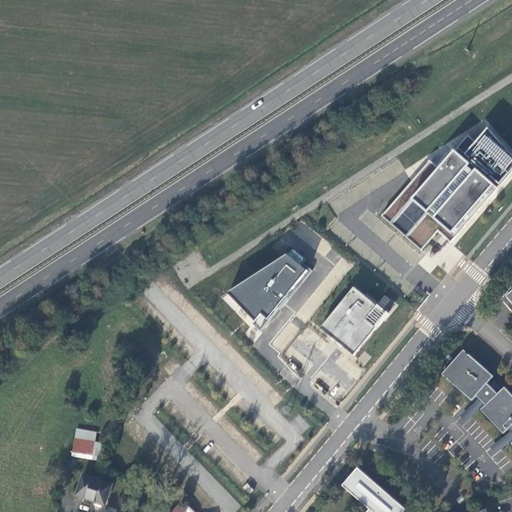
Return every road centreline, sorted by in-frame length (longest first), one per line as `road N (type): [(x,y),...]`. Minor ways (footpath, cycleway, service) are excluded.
road 1 (trunk): [(0,307),(474,0)]
road 2 (trunk): [(428,0),(0,278)]
road 3 (unclassified): [(275,511),(454,300)]
